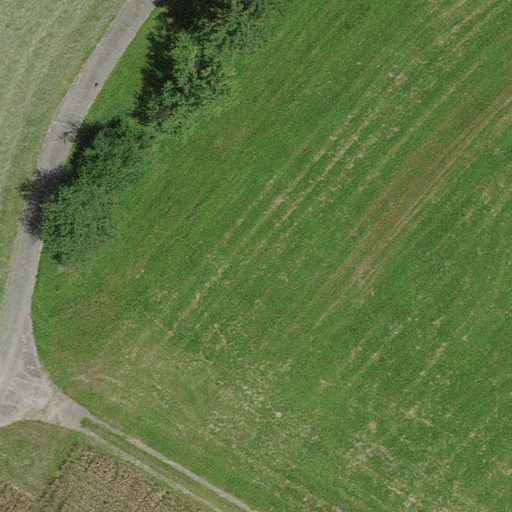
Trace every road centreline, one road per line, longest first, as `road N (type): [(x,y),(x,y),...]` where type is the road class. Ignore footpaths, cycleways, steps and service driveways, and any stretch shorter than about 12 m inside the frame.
road 1 (track): [(0,365),(66,133),(154,0)]
road 2 (track): [(0,379),(223,511)]
